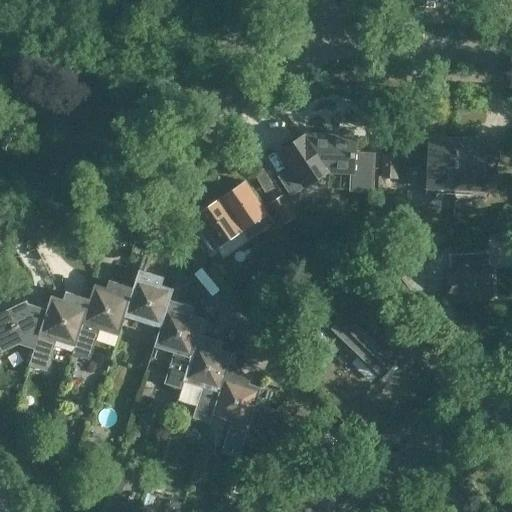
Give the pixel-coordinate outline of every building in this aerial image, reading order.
[(305,135),(284,149),(296,166),(282,175),(294,193),(328,170),(333,171),(333,173),(349,173),(349,171),(352,172),(351,191),(372,192),(373,155),(353,154),(354,139),(306,136),(305,135)] [(455,193),(457,138),(429,137),(429,140),(417,140),(415,169),(407,169),(406,184),(426,185),(426,192),(455,193)] [(457,138),(455,193),(483,194),(484,172),(496,173),(497,143),(485,142),(485,139),(457,138)] [(380,152),(379,176),(396,177),(397,153),(380,152)] [(243,181),(218,198),(247,241),(264,229),(264,228),(272,223),(243,181)] [(282,195),(269,203),(283,224),(296,216),(282,195)] [(218,198),(194,214),(203,227),(193,234),(207,255),(217,248),(223,257),(247,241),(218,198)] [(375,250),(376,223),(362,222),(361,237),(375,250)] [(448,299),(492,296),(491,269),(489,269),(488,253),(454,256),(455,271),(440,272),(440,260),(425,267),(427,290),(442,289),(441,288),(447,288),(448,299)] [(260,259),(268,271),(274,268),(265,255),(260,259)] [(263,275),(268,271),(260,259),(255,263),(263,275)] [(169,299),(173,290),(157,284),(160,277),(138,270),(132,288),(133,288),(121,325),(121,326),(155,338),(157,338),(169,299)] [(380,376),(395,360),(358,324),(378,304),(349,275),(339,285),(356,302),(345,313),(343,310),(327,327),(342,341),(343,340),(380,376)] [(133,288),(132,288),(112,281),(109,289),(94,283),(88,299),(72,348),(70,353),(88,359),(98,331),(117,337),(121,326),(121,325),(133,288)] [(33,349),(33,348),(27,364),(45,370),(54,341),(72,348),(88,299),(69,292),(66,300),(50,294),(45,309),(46,309),(33,349)] [(190,307),(169,299),(157,338),(155,338),(152,348),(172,355),(162,383),(180,389),(182,383),(197,333),(202,319),(187,314),(190,307)] [(46,309),(45,309),(27,302),(25,300),(0,311),(0,349),(1,352),(18,343),(33,348),(33,349),(46,309)] [(210,417),(226,368),(231,353),(215,348),(218,341),(197,333),(182,383),(200,389),(190,417),(209,423),(211,417),(210,417)] [(255,403),(260,388),(244,382),(246,375),(226,368),(210,417),(211,417),(229,423),(221,452),(238,457),(243,445),(242,444),(255,403)] [(274,409),(255,403),(242,444),(243,445),(258,449),(268,461),(302,431),(279,404),(274,409)]
